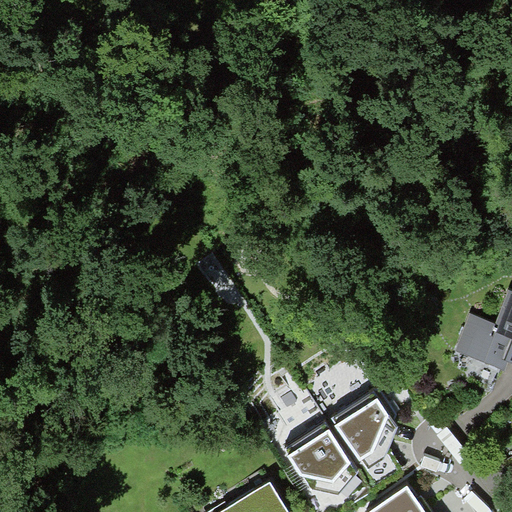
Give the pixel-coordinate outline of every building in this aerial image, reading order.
[(503,368),(511,345),(511,290),(508,290),(495,324),(469,314),(455,350),(485,361),(479,376),(495,382),(500,367),(503,368)] [(372,390),(331,418),(335,424),(334,425),(359,460),(362,459),(368,470),(385,458),(390,449),(398,427),(372,390)] [(324,422),(285,448),(301,476),(303,476),(312,489),(338,494),(358,473),(330,428),(328,429),(324,422)] [(511,454),(502,460),(511,479),(511,454)] [(291,511),(269,478),(227,504),(225,500),(205,511),(291,511)] [(406,486),(369,511),(432,511),(421,496),(416,499),(406,486)]
